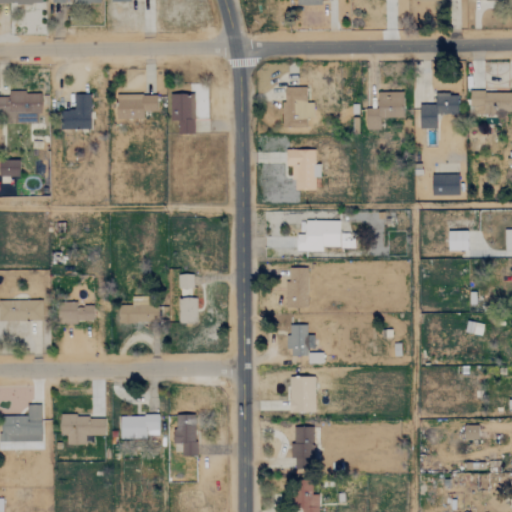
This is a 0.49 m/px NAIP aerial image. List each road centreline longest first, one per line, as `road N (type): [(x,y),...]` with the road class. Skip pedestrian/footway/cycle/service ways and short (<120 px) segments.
road 1 (tertiary): [(242,511),(236,48)]
road 2 (residential): [(236,48),(511,45)]
road 3 (residential): [(0,368),(242,368)]
road 4 (residential): [(0,48),(236,48)]
